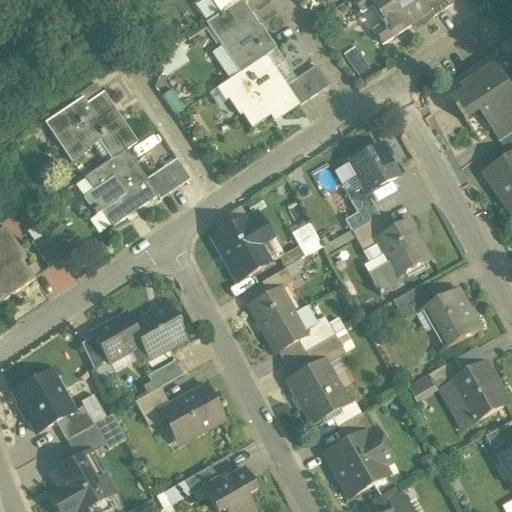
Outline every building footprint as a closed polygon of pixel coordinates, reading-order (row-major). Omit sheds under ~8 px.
[(243,0),(209,0),(220,16),(241,2),(243,0)] [(351,0),(361,16),(378,4),(389,20),(372,32),(382,47),(431,14),(421,0),(351,0)] [(220,16),(206,25),(222,49),(229,45),(245,69),(240,73),(237,70),(236,71),(239,75),(266,57),(276,51),(260,27),(259,28),(241,2),(220,16)] [(172,45),(148,60),(160,80),(184,66),(172,45)] [(239,75),(220,89),(239,118),(242,117),(251,131),(270,118),(271,120),(296,104),(297,103),(286,88),(266,57),(239,75)] [(511,89),(497,67),(463,89),(466,93),(454,102),(459,110),(458,111),(467,125),(469,123),(467,120),(479,112),(483,119),(488,116),(492,122),(496,120),(511,109),(511,89)] [(329,87),(316,68),(306,74),(319,94),(329,87)] [(319,94),(306,74),(296,81),(309,101),(319,94)] [(296,81),(286,88),(297,103),(296,104),(299,108),(309,101),(296,81)] [(96,85),(78,97),(81,102),(85,108),(103,96),(96,85)] [(103,96),(85,108),(81,102),(46,125),(72,164),(90,152),(86,145),(100,135),(102,138),(104,137),(117,156),(110,161),(111,162),(126,152),(136,145),(117,116),(114,117),(110,111),(112,109),(103,95),(103,96)] [(511,109),(496,120),(509,138),(511,136),(511,109)] [(511,136),(509,138),(500,144),(509,157),(511,154),(511,136)] [(364,190),(348,199),(357,216),(372,207),(366,196),(398,178),(397,177),(396,177),(380,149),(381,149),(381,148),(348,166),(349,167),(350,166),(364,190)] [(126,152),(73,187),(74,189),(91,177),(99,189),(83,199),(96,218),(102,214),(111,228),(104,233),(104,234),(158,198),(146,182),(126,152)] [(511,160),(487,177),(511,214),(511,160)] [(180,188),(166,168),(157,175),(170,195),(180,188)] [(170,195),(157,175),(146,182),(158,198),(160,201),(170,195)] [(379,218),(372,207),(357,216),(345,222),(351,234),(379,218)] [(256,215),(211,241),(236,285),(279,261),(279,260),(280,260),(279,259),(281,259),(256,215)] [(379,218),(351,234),(362,254),(378,245),(376,240),(387,234),(379,218)] [(387,234),(376,240),(378,245),(398,281),(431,262),(408,222),(387,234)] [(5,228),(0,231),(0,304),(35,281),(23,264),(27,260),(5,228)] [(64,261),(45,235),(31,245),(49,271),(64,261)] [(280,260),(279,260),(279,261),(285,271),(305,259),(299,249),(281,259),(280,260)] [(293,284),(286,271),(261,285),(268,297),(276,293),(277,293),(281,291),(293,284)] [(421,288),(393,304),(405,323),(420,315),(432,307),(421,288)] [(268,297),(247,309),(275,357),(307,339),(281,291),(277,293),(276,293),(268,297)] [(432,307),(420,315),(421,316),(429,311),(450,349),(442,353),(443,354),(482,332),(459,292),(432,307)] [(131,328),(130,329),(140,347),(148,362),(168,351),(187,340),(169,307),(131,328)] [(125,318),(92,336),(94,339),(109,365),(133,351),(140,347),(130,329),(131,328),(125,318)] [(334,337),(305,354),(313,368),(323,362),(327,368),(346,357),(334,337)] [(109,365),(94,339),(81,346),(94,373),(109,365)] [(140,347),(133,351),(141,366),(148,362),(140,347)] [(174,364),(148,379),(155,393),(160,390),(183,377),(175,363),(168,351),(174,364)] [(313,368),(287,383),(312,428),(349,407),(327,368),(323,362),(313,368)] [(457,362),(429,377),(435,389),(462,374),(465,378),(466,378),(457,362)] [(465,378),(452,385),(475,425),(509,406),(498,386),(496,387),(486,368),(487,367),(487,366),(466,378),(465,378)] [(50,374),(13,395),(20,407),(22,406),(29,419),(37,433),(36,434),(37,435),(74,415),(65,399),(60,402),(46,379),(51,376),(50,374)] [(405,388),(412,405),(433,394),(425,378),(405,388)] [(170,408),(158,414),(159,416),(169,434),(176,430),(185,445),(225,423),(206,387),(170,408)] [(155,393),(135,404),(145,423),(159,416),(158,414),(170,408),(160,390),(155,393)] [(86,413),(59,429),(67,443),(94,427),(86,413)] [(365,414),(337,430),(343,441),(344,440),(371,425),(365,414)] [(94,427),(67,443),(77,462),(90,454),(91,455),(105,447),(108,452),(125,442),(113,417),(94,427)] [(511,424),(486,438),(494,452),(495,452),(503,447),(505,451),(511,447),(511,424)] [(364,434),(325,456),(326,457),(334,470),(335,470),(342,482),(340,484),(349,501),(374,487),(372,483),(386,474),(364,434)] [(511,447),(505,451),(503,447),(495,452),(511,484),(511,447)] [(77,462),(52,476),(52,477),(53,477),(62,492),(50,499),(57,511),(85,511),(87,511),(105,501),(114,496),(104,478),(97,482),(84,459),(91,455),(90,454),(77,462)] [(210,468),(183,484),(190,497),(202,490),(202,489),(217,480),(210,468)] [(243,471),(220,484),(217,480),(202,489),(202,490),(214,511),(254,511),(247,499),(256,494),(243,471)] [(399,488),(371,504),(375,511),(397,511),(398,511),(396,508),(407,502),(399,488)] [(105,501),(87,511),(109,511),(111,511),(105,501)] [(397,511),(415,511),(411,505),(409,506),(407,502),(396,508),(398,511),(397,511)]
